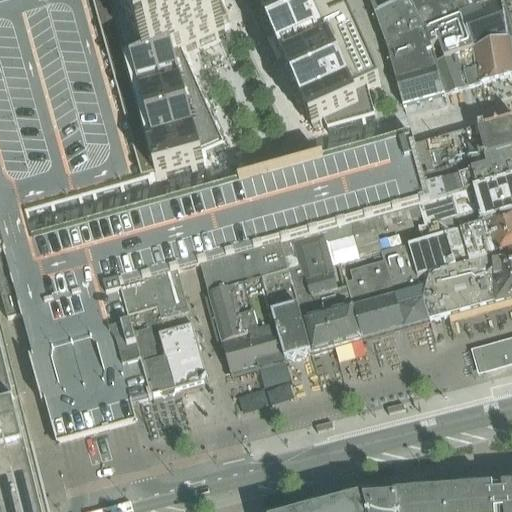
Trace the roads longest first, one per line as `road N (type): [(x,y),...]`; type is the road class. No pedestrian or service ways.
road 1 (tertiary): [(511,424),(144,511)]
road 2 (unknown): [(13,235),(5,197),(13,173),(155,155)]
